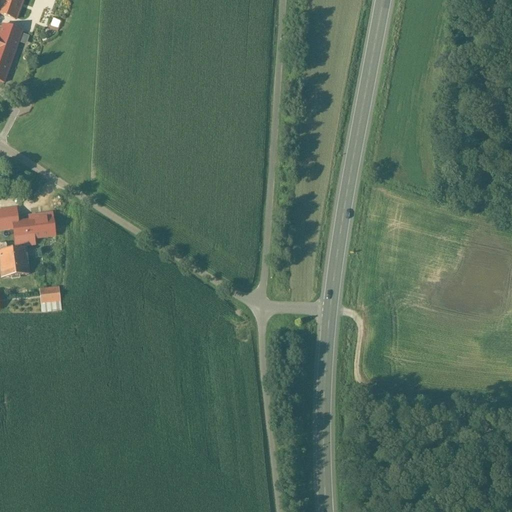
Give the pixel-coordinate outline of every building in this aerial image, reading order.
[(21,0),(2,0),(0,7),(0,14),(15,20),(21,0)] [(0,82),(4,83),(22,32),(3,25),(0,32),(0,82)] [(15,210),(0,211),(0,230),(14,229),(13,224),(17,223),(15,210)] [(54,237),(52,215),(29,218),(30,222),(17,223),(13,224),(14,229),(16,248),(34,245),(33,239),(54,237)] [(6,244),(0,244),(0,265),(2,278),(28,275),(25,250),(7,252),(6,244)] [(59,288),(39,290),(41,305),(60,303),(59,288)] [(60,303),(41,305),(42,313),(61,311),(60,303)]
